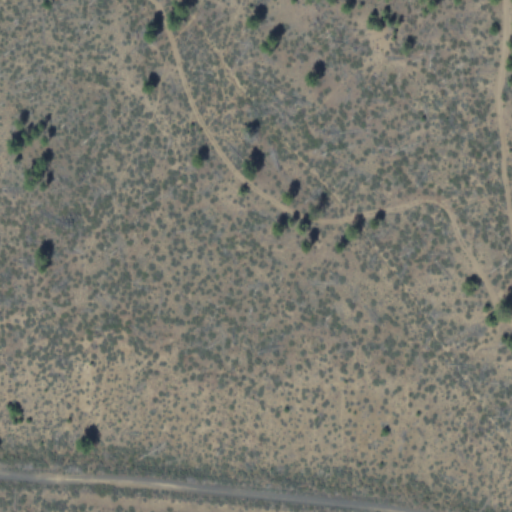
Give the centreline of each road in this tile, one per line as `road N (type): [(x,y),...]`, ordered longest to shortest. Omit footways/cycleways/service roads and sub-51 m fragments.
road 1 (track): [(511,335),(466,255),(415,206),(321,223),(284,214),(238,185),(199,130),(165,35),(138,0)]
road 2 (residential): [(382,511),(0,475)]
road 3 (track): [(511,261),(496,114),(503,0)]
